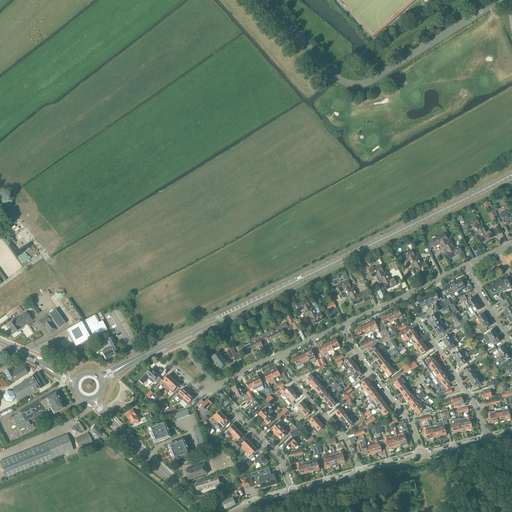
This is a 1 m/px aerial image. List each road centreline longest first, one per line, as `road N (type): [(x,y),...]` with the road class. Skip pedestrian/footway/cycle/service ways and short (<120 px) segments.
road 1 (secondary): [(179,337),(511,173)]
road 2 (unclassified): [(267,0),(334,75),(357,84),(499,0)]
road 3 (residential): [(487,439),(468,393),(405,297)]
road 4 (tertiary): [(203,511),(93,399)]
road 5 (residential): [(421,455),(408,418),(342,325)]
road 6 (residential): [(360,472),(344,436),(281,355)]
road 7 (residential): [(293,492),(281,457),(211,388)]
